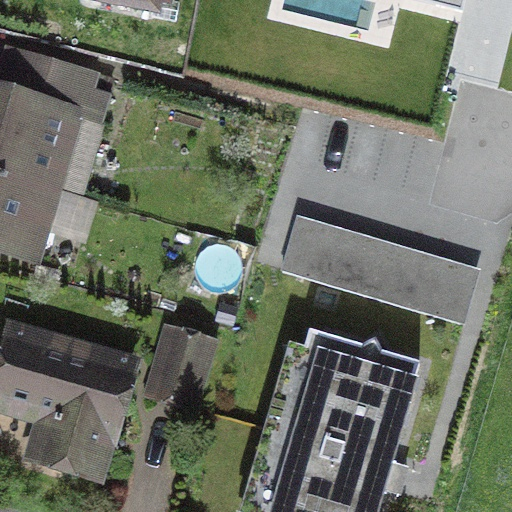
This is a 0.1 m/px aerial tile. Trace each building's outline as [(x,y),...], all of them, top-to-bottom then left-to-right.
[(105,0),(148,8),(149,0),(150,0),(164,3),(164,0),(105,0)] [(0,177),(26,185),(54,193),(87,79),(10,57),(0,92),(0,177)] [(0,250),(6,252),(26,185),(0,177),(0,250)] [(476,266),(295,213),(278,272),(459,325),(476,266)] [(366,511),(413,353),(303,322),(247,511),(366,511)] [(149,398),(187,409),(206,347),(167,336),(149,398)] [(95,477),(126,372),(11,338),(0,373),(0,407),(49,422),(52,429),(43,462),(95,477)]
